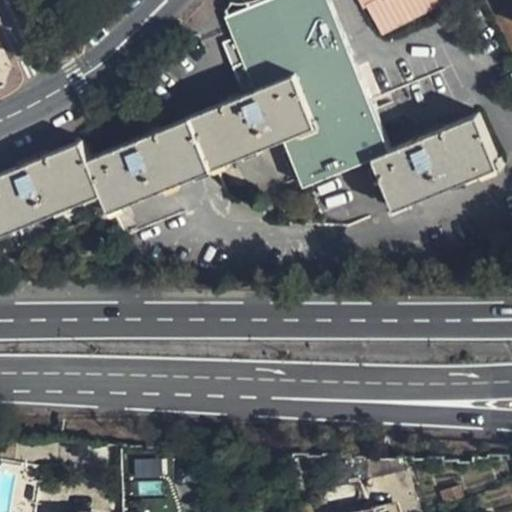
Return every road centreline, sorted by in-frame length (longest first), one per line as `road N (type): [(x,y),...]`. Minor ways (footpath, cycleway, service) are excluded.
road 1 (trunk): [(491,321),(0,327)]
road 2 (unknown): [(511,199),(462,223),(273,260),(205,258),(181,230)]
road 3 (trunk): [(0,387),(349,397)]
road 4 (unknown): [(348,0),(366,43),(425,47),(456,63),(511,143)]
road 5 (trunk): [(349,397),(511,413)]
road 6 (trunk): [(349,397),(511,382)]
road 7 (tertiary): [(50,96),(110,55),(166,0)]
